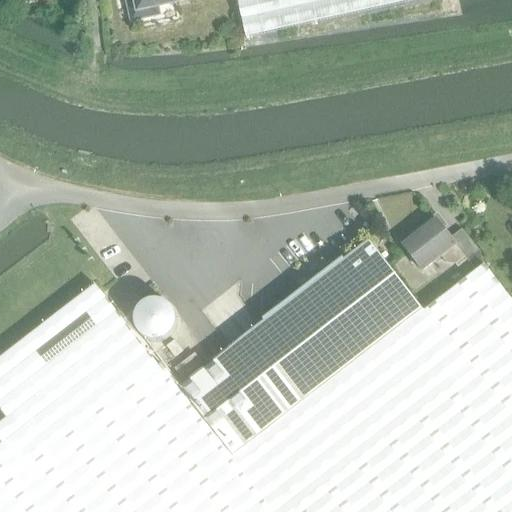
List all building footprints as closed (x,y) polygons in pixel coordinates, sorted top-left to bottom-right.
[(128,0),(134,20),(159,14),(157,7),(178,2),(177,0),(128,0)] [(237,0),(247,41),(431,0),(237,0)] [(463,257),(476,274),(485,267),(478,252),(461,230),(450,239),(437,221),(404,247),(423,272),(442,257),(449,267),(463,257)] [(237,457),(424,313),(369,244),(183,388),(237,457)] [(511,511),(511,302),(485,267),(476,274),(424,313),(237,457),(279,511),(511,511)] [(20,475),(159,367),(97,287),(0,361),(0,416),(5,423),(0,427),(0,448),(0,449),(20,475)] [(174,340),(166,346),(174,357),(182,351),(174,340)] [(195,355),(175,370),(183,381),(203,365),(195,355)] [(161,365),(159,367),(20,475),(0,449),(0,511),(279,511),(237,457),(183,388),(180,390),(161,365)]
